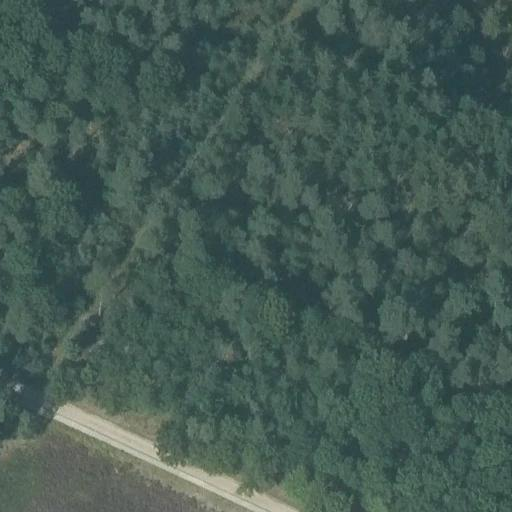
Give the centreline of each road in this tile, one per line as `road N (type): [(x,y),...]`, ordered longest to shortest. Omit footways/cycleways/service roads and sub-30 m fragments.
road 1 (track): [(34,408),(296,0)]
road 2 (track): [(287,511),(0,376)]
